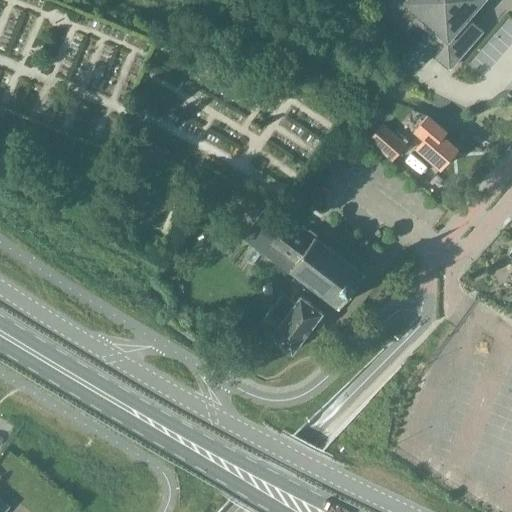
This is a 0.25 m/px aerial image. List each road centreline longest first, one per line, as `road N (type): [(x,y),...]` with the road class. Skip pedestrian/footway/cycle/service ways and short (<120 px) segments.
road 1 (unclassified): [(407,511),(160,384),(0,285)]
road 2 (primary): [(280,498),(0,332)]
